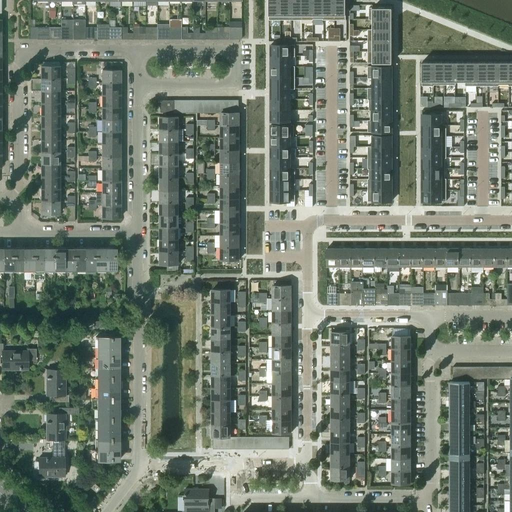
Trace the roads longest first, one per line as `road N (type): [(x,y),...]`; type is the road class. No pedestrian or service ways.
road 1 (residential): [(9,199),(18,185),(18,51),(138,51)]
road 2 (residential): [(139,465),(137,232)]
road 3 (residential): [(138,51),(237,51),(237,85),(138,86)]
road 4 (residential): [(308,225),(511,220)]
road 5 (residential): [(307,314),(307,465)]
road 6 (residential): [(430,500),(428,350)]
road 7 (residential): [(137,232),(138,86)]
road 8 (residential): [(307,314),(428,318)]
road 9 (residential): [(310,499),(430,500)]
